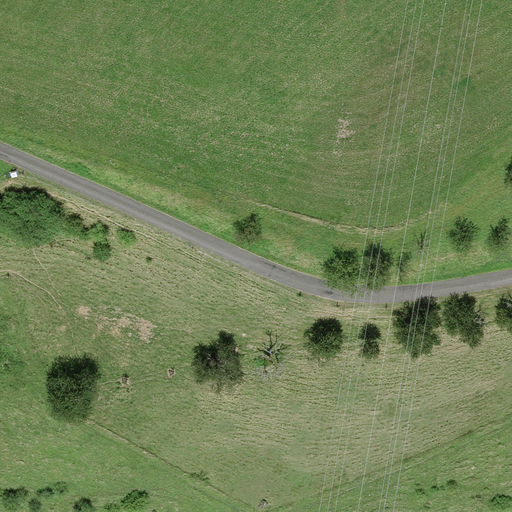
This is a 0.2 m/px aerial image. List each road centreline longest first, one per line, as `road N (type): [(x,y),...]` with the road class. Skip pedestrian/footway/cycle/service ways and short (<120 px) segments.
road 1 (track): [(511,154),(454,202),(345,231),(0,124)]
road 2 (unclassified): [(0,150),(351,300),(511,277)]
